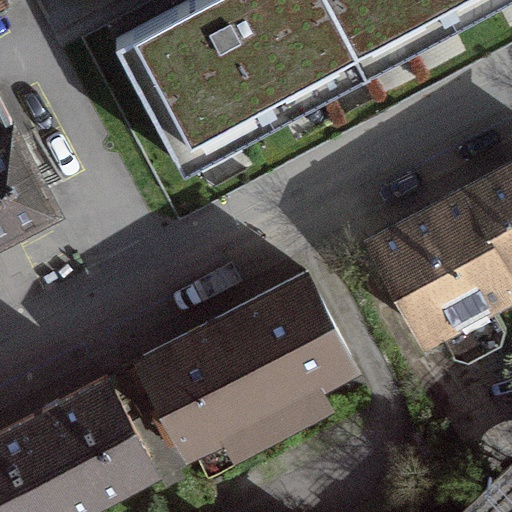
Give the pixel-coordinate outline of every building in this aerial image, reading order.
[(189,0),(114,42),(175,152),(230,122),(239,138),(283,114),(275,98),(442,5),(452,23),(493,0),(189,0)] [(0,231),(50,205),(0,110),(0,231)] [(511,164),(372,241),(371,242),(423,338),(511,289),(511,164)] [(185,446),(186,445),(348,360),(303,273),(140,359),(185,446)] [(0,511),(56,511),(148,463),(103,379),(0,433),(0,511)]
